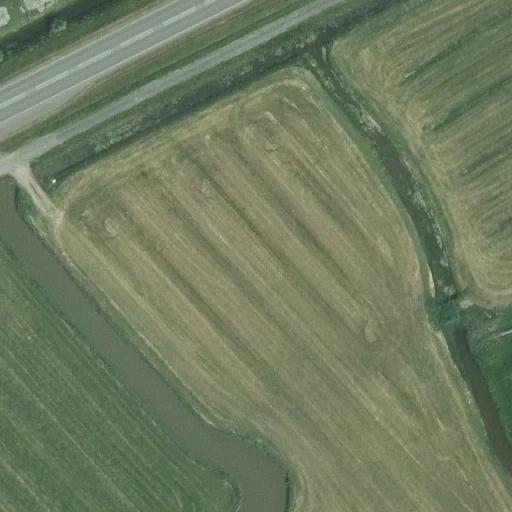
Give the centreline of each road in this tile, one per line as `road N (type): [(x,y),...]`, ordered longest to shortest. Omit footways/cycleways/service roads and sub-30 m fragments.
road 1 (unclassified): [(0,169),(332,0)]
road 2 (trunk): [(0,107),(213,0)]
